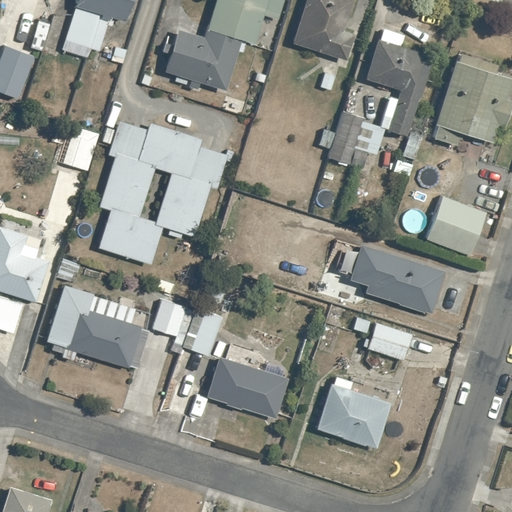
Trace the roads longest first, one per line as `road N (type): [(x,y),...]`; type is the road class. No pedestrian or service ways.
road 1 (residential): [(0,404),(343,511)]
road 2 (residential): [(511,293),(443,511)]
